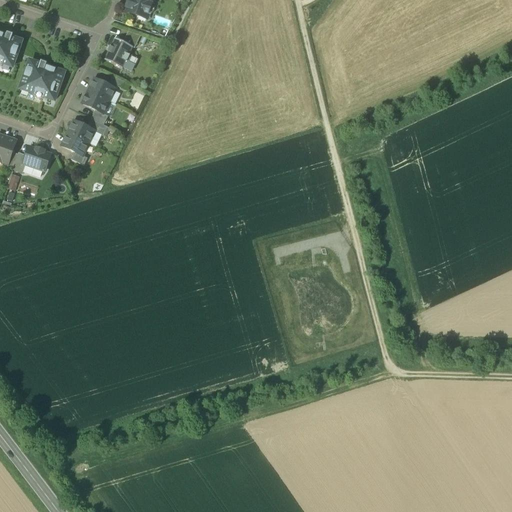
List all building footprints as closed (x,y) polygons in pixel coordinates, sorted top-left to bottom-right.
[(135,16),(147,20),(153,2),(153,1),(149,0),(130,0),(127,9),(127,11),(136,14),(135,16)] [(133,49),(134,50),(140,37),(128,33),(123,44),(133,49)] [(3,66),(12,69),(21,42),(12,39),(13,37),(7,35),(6,37),(0,34),(0,66),(2,68),(3,66)] [(104,61),(122,70),(126,62),(127,63),(130,57),(129,56),(133,49),(123,44),(115,40),(111,48),(110,47),(107,53),(108,53),(104,61)] [(135,67),(138,61),(130,57),(127,63),(135,67)] [(44,99),(54,102),(64,74),(46,68),(47,65),(41,63),(40,66),(30,62),(20,91),(35,96),(34,97),(43,101),(44,99)] [(109,84),(121,90),(124,84),(112,78),(109,84)] [(94,80),(88,93),(109,103),(116,90),(94,80)] [(103,115),(109,103),(88,93),(82,105),(95,112),(103,116),(103,115)] [(95,112),(91,121),(103,127),(108,118),(103,115),(103,116),(95,112)] [(107,129),(103,127),(91,121),(87,129),(95,133),(103,137),(107,129)] [(67,134),(67,135),(89,145),(95,133),(87,129),(73,122),(70,129),(71,130),(68,135),(67,134)] [(83,158),(89,145),(67,135),(68,136),(65,141),(65,140),(61,147),(75,154),(83,158)] [(0,164),(7,167),(8,167),(12,154),(16,142),(0,136),(0,164)] [(26,166),(45,172),(51,156),(44,154),(44,152),(37,149),(36,151),(29,149),(26,157),(23,165),(26,166)] [(6,169),(13,171),(18,156),(12,154),(8,167),(7,167),(6,169)] [(13,171),(23,174),(26,166),(23,165),(26,157),(18,154),(18,156),(13,171)] [(71,161),(84,167),(87,160),(83,158),(75,154),(71,161)] [(7,189),(16,191),(20,178),(10,175),(7,189)]
